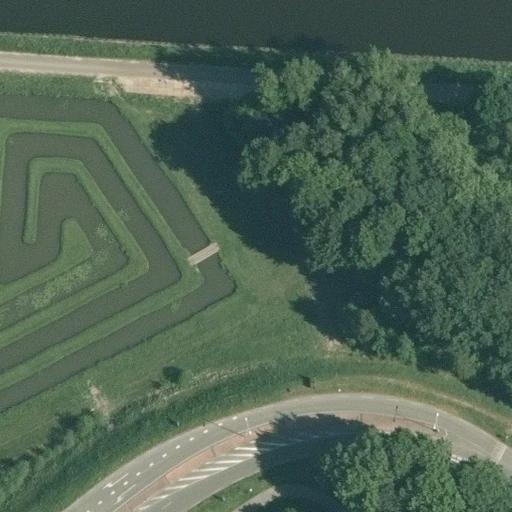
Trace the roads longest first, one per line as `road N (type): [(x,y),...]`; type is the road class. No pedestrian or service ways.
road 1 (unclassified): [(0,62),(511,95)]
road 2 (tertiary): [(511,468),(457,424),(411,410),(309,405),(195,440),(133,473),(85,511)]
road 3 (tertiary): [(169,511),(270,455),(333,440),(443,448),(511,473)]
